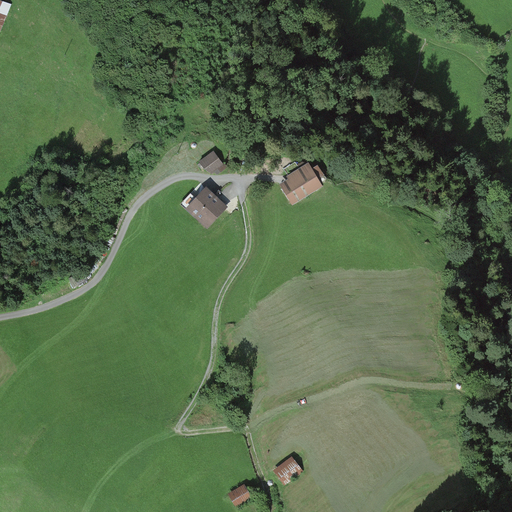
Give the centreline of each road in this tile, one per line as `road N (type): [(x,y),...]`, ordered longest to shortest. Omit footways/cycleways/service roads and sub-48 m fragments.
road 1 (track): [(241,179),(249,242),(217,306),(210,364),(180,428),(246,427)]
road 2 (track): [(246,427),(363,381),(470,393)]
